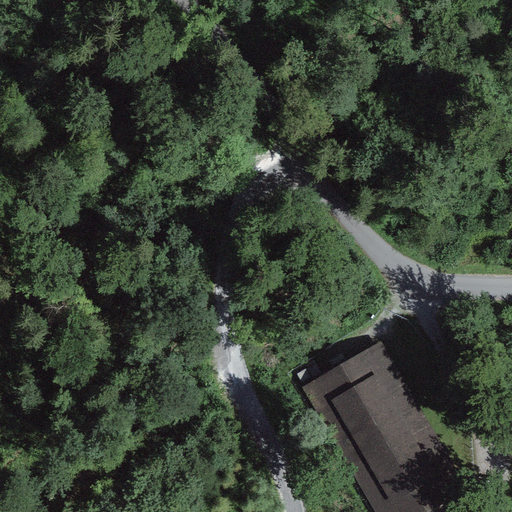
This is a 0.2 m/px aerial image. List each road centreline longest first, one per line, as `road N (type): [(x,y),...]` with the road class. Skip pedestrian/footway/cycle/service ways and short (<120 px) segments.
road 1 (track): [(180,0),(231,38),(361,239),(420,282),(511,290)]
road 2 (track): [(311,151),(279,167),(223,229),(218,319),(243,418),(292,511)]
road 3 (track): [(0,115),(231,38)]
